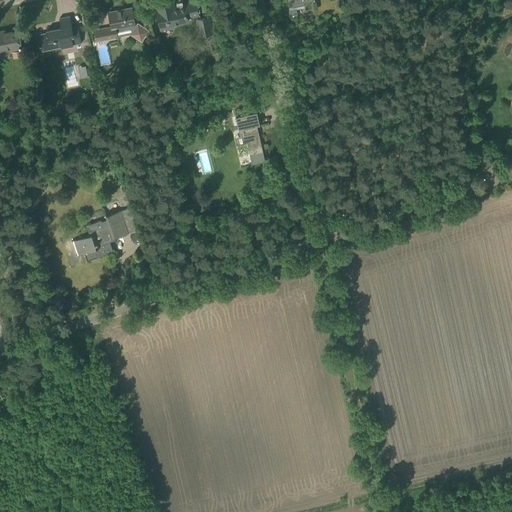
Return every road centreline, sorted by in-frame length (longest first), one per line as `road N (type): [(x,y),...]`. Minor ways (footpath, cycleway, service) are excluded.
road 1 (unclassified): [(0,351),(317,242)]
road 2 (unclassified): [(317,242),(266,0)]
road 3 (unclassified): [(317,242),(511,175)]
